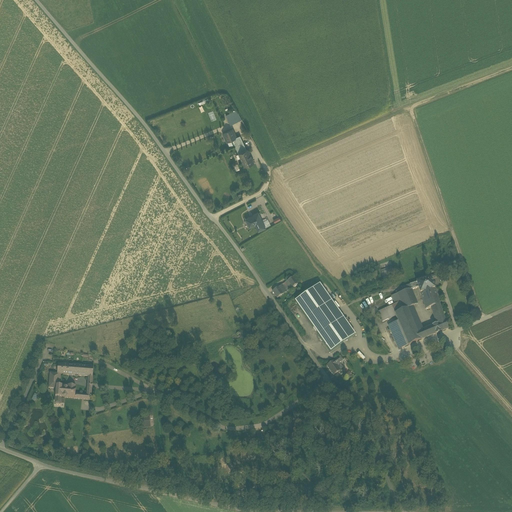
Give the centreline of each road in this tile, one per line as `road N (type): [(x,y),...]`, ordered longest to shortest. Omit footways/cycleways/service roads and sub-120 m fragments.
road 1 (unclassified): [(36,0),(143,122),(270,296),(342,400),(399,511)]
road 2 (track): [(328,379),(265,424),(232,429),(156,391),(99,385)]
road 3 (track): [(410,107),(482,319)]
road 4 (track): [(270,173),(410,107)]
road 5 (unclassified): [(129,484),(264,511)]
